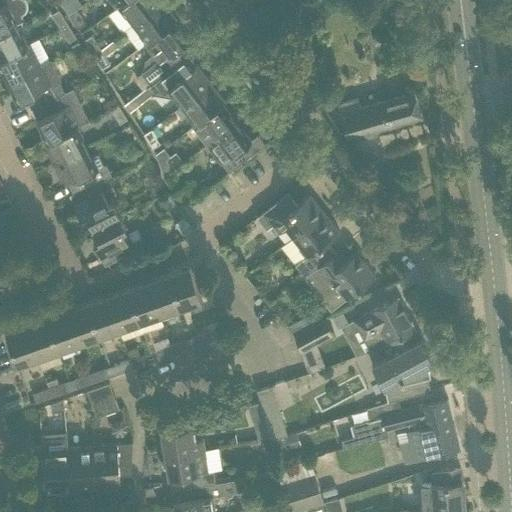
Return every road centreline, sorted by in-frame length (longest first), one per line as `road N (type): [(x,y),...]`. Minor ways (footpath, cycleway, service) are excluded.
road 1 (unknown): [(0,318),(198,240),(279,376)]
road 2 (secondary): [(503,511),(486,276)]
road 3 (residential): [(324,141),(425,263),(461,278),(486,276)]
road 4 (residential): [(210,0),(324,141)]
road 5 (secondary): [(486,276),(471,104)]
road 6 (residential): [(198,240),(324,141)]
road 7 (unknown): [(113,390),(117,511)]
